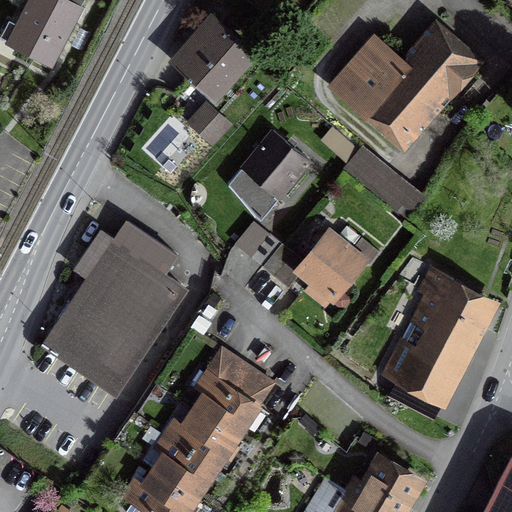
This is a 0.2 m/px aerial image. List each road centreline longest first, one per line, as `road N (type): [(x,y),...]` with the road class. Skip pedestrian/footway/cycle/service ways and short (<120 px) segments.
road 1 (secondary): [(0,324),(163,0)]
road 2 (residential): [(455,480),(219,278)]
